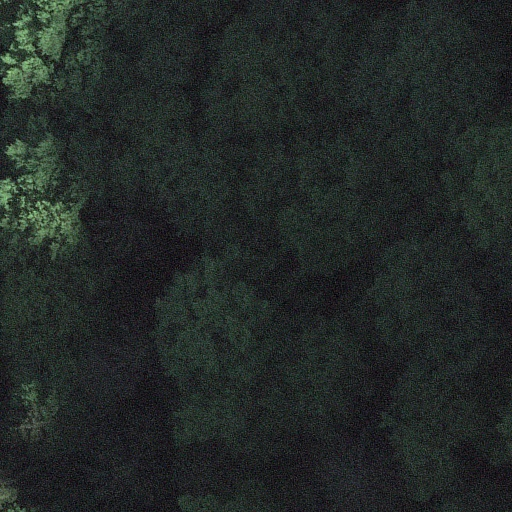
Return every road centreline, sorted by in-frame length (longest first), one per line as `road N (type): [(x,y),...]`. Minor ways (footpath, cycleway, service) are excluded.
road 1 (track): [(0,458),(93,309),(210,189),(275,0)]
road 2 (track): [(383,0),(424,237),(348,511)]
